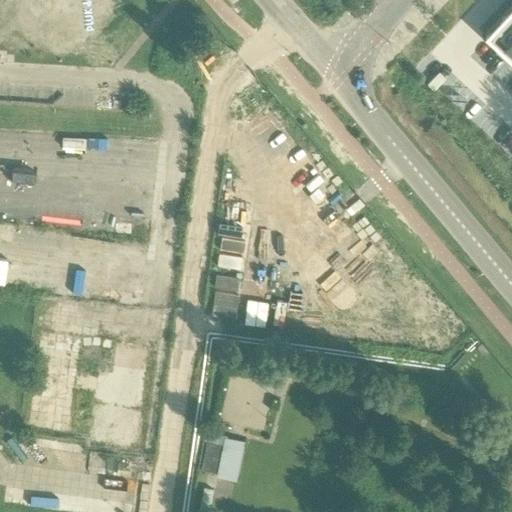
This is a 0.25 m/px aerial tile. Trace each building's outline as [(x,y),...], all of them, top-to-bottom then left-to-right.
[(511,7),(503,18),(511,26),(511,7)] [(485,36),(484,38),(511,63),(511,26),(503,18),(485,36)] [(51,310),(54,229),(43,229),(39,310),(51,310)] [(66,259),(45,414),(137,427),(158,271),(66,259)] [(225,436),(216,474),(238,479),(247,441),(225,436)]
